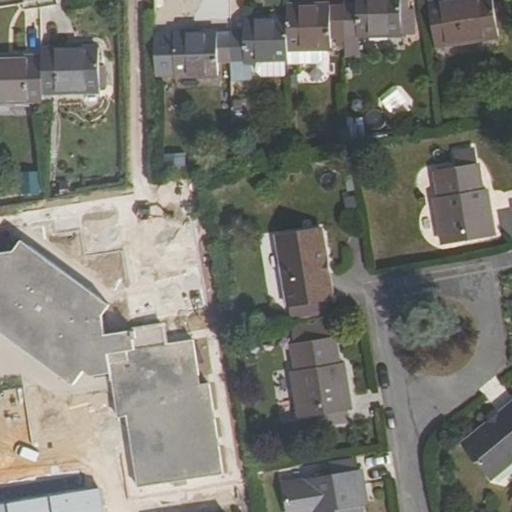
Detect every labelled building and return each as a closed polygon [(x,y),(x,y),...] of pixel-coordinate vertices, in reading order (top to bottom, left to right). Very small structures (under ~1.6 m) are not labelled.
[(344,8),(344,36),(358,36),(358,38),(399,38),(399,0),(358,0),(358,8),(344,8)] [(491,0),(452,0),(428,4),(436,49),(497,38),(491,0)] [(288,6),(288,18),(288,52),(330,51),(330,36),(344,36),(344,8),(329,8),(329,5),(288,6)] [(288,52),(288,18),(243,19),(243,34),(229,34),(231,63),(231,81),(245,81),(246,64),(256,63),(256,73),(262,78),(284,78),(284,63),(288,63),(288,52)] [(216,32),(175,33),(176,78),(217,78),(217,63),(231,63),(229,34),(216,34),(216,32)] [(42,57),(42,95),(99,94),(98,47),(42,49),(42,57)] [(0,103),(42,102),(42,95),(42,57),(0,58),(0,103)] [(496,237),(488,192),(482,193),(478,168),(437,175),(441,199),(435,200),(442,247),(496,237)] [(278,237),(288,308),(294,307),(296,319),(325,315),(323,303),(331,302),(319,232),(278,237)] [(167,345),(164,325),(132,329),(106,333),(104,318),(115,304),(28,240),(17,255),(2,257),(0,247),(0,326),(6,331),(79,384),(89,370),(97,375),(112,373),(119,417),(128,416),(139,487),(224,474),(210,383),(201,385),(194,341),(167,345)] [(290,339),(329,334),(327,323),(288,328),(290,339)] [(291,374),(297,418),(323,414),(331,413),(333,426),(352,423),(344,366),(339,367),(335,342),(294,348),(297,373),(291,374)] [(490,481),(511,462),(511,404),(462,447),(490,481)] [(333,426),(331,413),(323,414),(324,427),(333,426)] [(365,507),(360,475),(358,475),(352,476),(351,464),(331,467),(333,479),(283,486),(286,511),(359,511),(359,508),(365,507)]
